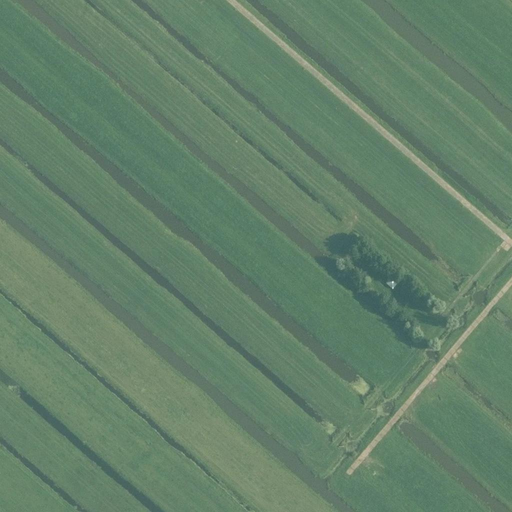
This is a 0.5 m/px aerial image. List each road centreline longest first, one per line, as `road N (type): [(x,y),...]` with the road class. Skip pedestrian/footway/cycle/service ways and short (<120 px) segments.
road 1 (track): [(511,243),(229,0)]
road 2 (track): [(332,448),(508,240)]
road 3 (track): [(346,472),(511,282)]
